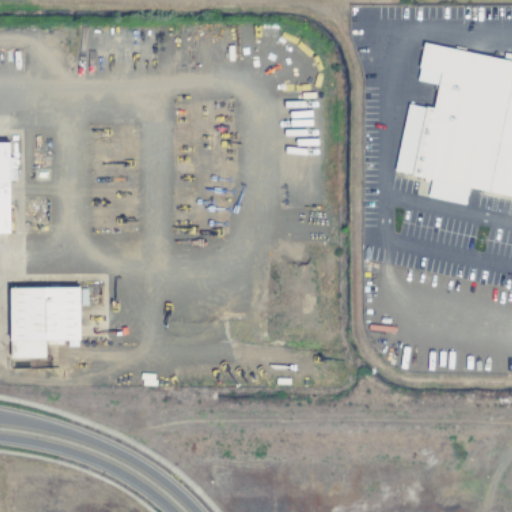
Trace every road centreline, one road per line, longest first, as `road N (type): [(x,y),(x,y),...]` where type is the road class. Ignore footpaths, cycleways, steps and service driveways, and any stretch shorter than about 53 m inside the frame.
road 1 (trunk): [(191,511),(114,454),(0,416)]
road 2 (trunk): [(0,438),(108,470),(168,511)]
